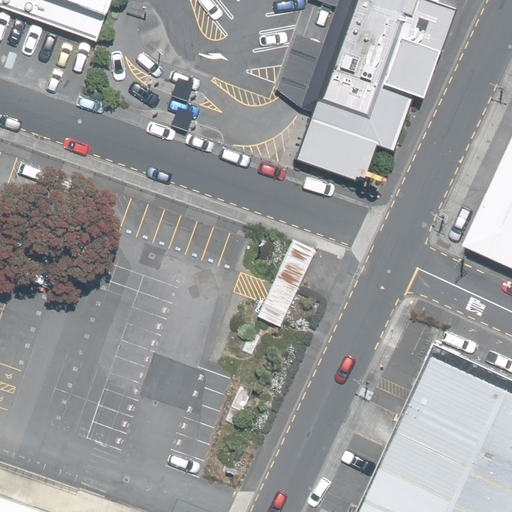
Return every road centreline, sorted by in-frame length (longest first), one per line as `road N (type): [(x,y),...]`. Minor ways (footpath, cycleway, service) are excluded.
road 1 (tertiary): [(273,511),(394,252)]
road 2 (tertiary): [(394,252),(511,0)]
road 3 (unknown): [(12,434),(88,235)]
road 4 (unclassified): [(394,252),(511,308)]
